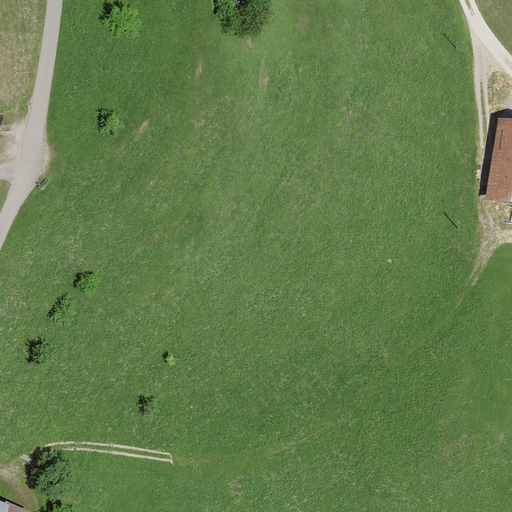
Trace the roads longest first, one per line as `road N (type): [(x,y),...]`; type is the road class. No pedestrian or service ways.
road 1 (track): [(0,464),(61,443),(204,456),(269,445),(336,413),(423,334),(472,273),(486,222),(511,223)]
road 2 (unclassified): [(0,232),(32,165),(53,0)]
